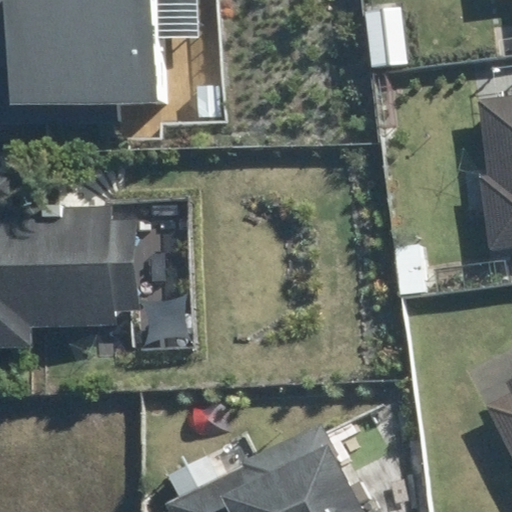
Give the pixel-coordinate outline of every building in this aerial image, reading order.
[(0,0),(0,128),(136,123),(135,112),(190,110),(185,0),(0,0)] [(486,186),(480,187),(487,259),(511,255),(511,106),(476,110),(486,186)] [(56,332),(135,328),(134,314),(160,313),(155,223),(130,224),(129,209),(38,214),(36,181),(0,183),(0,370),(22,369),(21,353),(57,351),(56,332)] [(508,404),(485,417),(511,469),(511,387),(502,392),(508,404)] [(396,511),(366,453),(359,456),(347,432),(273,469),(271,465),(186,507),(188,511),(396,511)]
